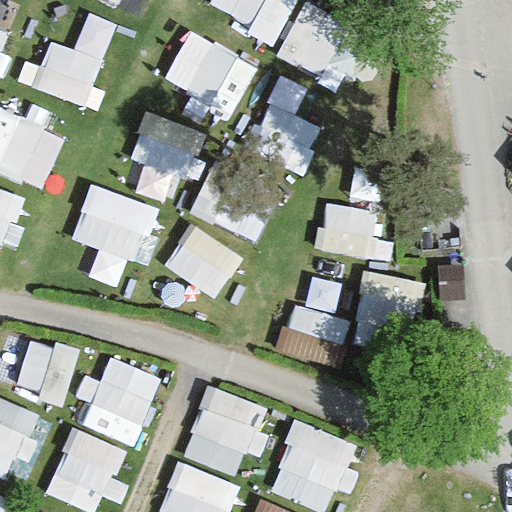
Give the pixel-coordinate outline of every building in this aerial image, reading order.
[(226,0),(262,29),(285,0),(226,0)] [(297,0),(283,50),(355,71),(371,17),(311,0),(297,0)] [(77,39),(43,32),(33,81),(106,96),(123,13),(83,5),(77,39)] [(196,18),(165,63),(226,106),(258,60),(196,18)] [(0,65),(2,66),(17,26),(0,19),(0,65)] [(0,158),(42,177),(65,123),(0,95),(0,158)] [(187,170),(206,125),(148,99),(128,145),(187,170)] [(195,209),(261,229),(278,175),(212,155),(195,209)] [(0,260),(3,262),(18,179),(0,175),(0,260)] [(119,271),(122,247),(152,251),(160,189),(83,179),(77,226),(100,229),(95,268),(119,271)] [(369,246),(376,201),(321,193),(314,238),(369,246)] [(217,285),(242,243),(190,212),(165,255),(217,285)] [(402,344),(416,273),(365,263),(350,334),(402,344)] [(288,319),(333,328),(343,279),(298,270),(288,319)] [(0,374),(69,399),(90,337),(39,319),(27,354),(0,344),(0,374)] [(81,414),(137,435),(154,389),(99,368),(81,414)] [(212,373),(183,445),(239,467),(268,396),(212,373)] [(0,466),(16,474),(48,407),(0,384),(0,466)] [(330,505),(357,434),(294,410),(267,482),(330,505)] [(73,416),(43,482),(96,505),(126,439),(73,416)] [(156,511),(221,511),(233,468),(172,452),(156,511)] [(252,511),(316,511),(317,507),(257,493),(252,511)] [(0,511),(11,511),(16,506),(0,494),(0,511)]
